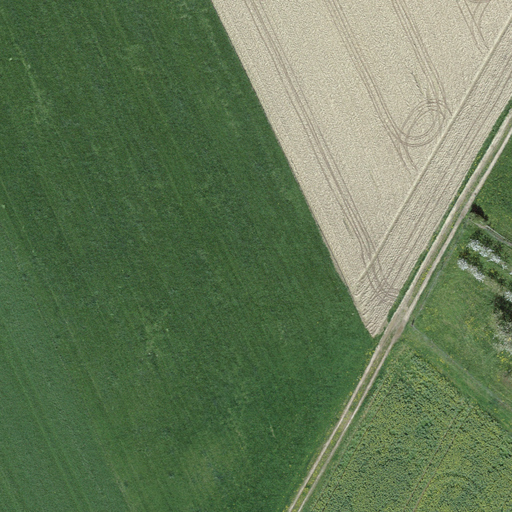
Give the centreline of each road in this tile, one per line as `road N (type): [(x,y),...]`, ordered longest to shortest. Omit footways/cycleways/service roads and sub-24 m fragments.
road 1 (track): [(291,511),(511,115)]
road 2 (track): [(511,424),(393,327)]
